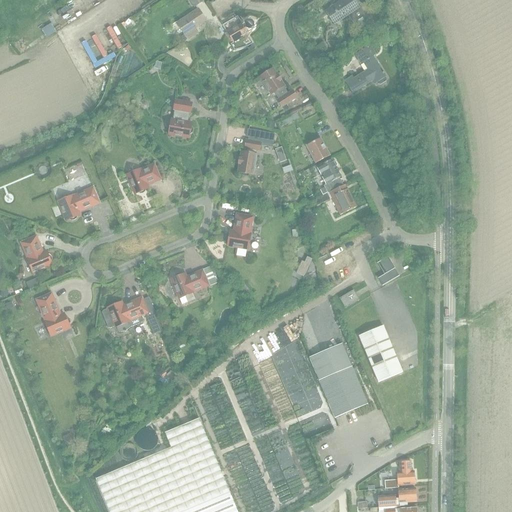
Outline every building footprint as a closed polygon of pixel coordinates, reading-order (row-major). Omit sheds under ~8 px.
[(326,11),(335,24),(352,13),(358,21),(365,16),(354,0),(336,0),(338,2),(326,11)] [(195,29),(206,22),(199,11),(178,24),(185,35),(181,38),(184,42),(198,33),(195,29)] [(256,25),(256,24),(256,23),(255,22),(255,21),(254,21),(254,20),(253,20),(252,19),(251,19),(250,19),(249,19),(248,19),(248,20),(247,20),(246,21),(245,22),(244,24),(226,34),(231,44),(232,44),(235,50),(248,46),(253,44),(248,35),(250,34),(250,33),(254,31),(255,30),(256,29),(256,28),(256,27),(257,26),(256,26),(256,25)] [(358,30),(361,35),(373,27),(369,22),(358,30)] [(387,81),(386,79),(387,79),(374,59),(376,57),(370,48),(356,57),(362,66),(365,64),(370,72),(355,81),(353,78),(346,83),(353,94),(375,80),(378,85),(380,86),(381,87),(387,83),(387,81)] [(278,100),(282,106),(297,97),(293,91),(288,94),(284,86),(280,80),(281,80),(278,75),(277,76),(273,69),(260,77),(271,94),(274,93),(279,100),(278,100)] [(169,134),(189,138),(190,135),(192,133),(193,131),(193,128),(191,126),(192,123),(188,122),(190,112),(192,103),(175,100),(174,109),(174,110),(173,120),(171,119),(169,134)] [(317,109),(307,115),(309,119),(319,113),(317,109)] [(316,163),(330,156),(322,140),(308,147),(316,163)] [(238,172),(253,175),(257,154),(256,154),(257,150),(260,150),(261,143),(246,141),(245,148),(247,148),(246,152),(242,152),(240,159),(239,158),(239,164),(240,164),(238,172)] [(328,194),(342,186),(339,179),(341,178),(336,168),(337,165),(335,162),(334,163),(333,161),(318,169),(327,186),(325,187),(328,194)] [(147,185),(161,179),(154,164),(141,170),(141,169),(127,175),(135,194),(138,193),(140,194),(143,193),(145,192),(146,190),(149,188),(147,185)] [(341,215),(357,207),(346,185),(331,193),(341,215)] [(58,202),(66,221),(69,220),(72,221),(74,220),(76,219),(77,216),(80,215),(79,211),(99,203),(93,188),(72,196),(58,202)] [(317,206),(329,199),(327,194),(315,201),(317,206)] [(228,246),(248,249),(251,234),(250,234),(253,217),(237,214),(234,231),(230,231),(229,234),(227,236),(226,238),(227,240),(228,242),(228,246)] [(33,273),(52,265),(51,262),(52,259),(52,257),(50,255),(48,254),(47,251),(43,253),(36,236),(21,243),(28,259),(27,259),(33,273)] [(302,262),(297,273),(304,277),(312,259),(307,257),(305,263),(302,262)] [(384,275),(378,279),(379,279),(383,285),(382,286),(383,285),(399,276),(398,276),(394,269),(395,269),(388,257),(377,264),(378,264),(384,275)] [(193,292),(209,285),(203,270),(186,277),(185,273),(182,275),(179,274),(177,274),(175,276),(174,278),(171,279),(179,299),(193,293),(193,292)] [(345,308),(359,300),(353,291),(340,299),(345,308)] [(51,336),(70,328),(69,325),(70,322),(69,320),(68,318),(66,317),(64,314),(61,315),(52,294),(37,300),(46,321),(45,322),(51,336)] [(126,331),(131,327),(143,322),(144,320),(142,315),(148,313),(142,298),(123,306),(122,302),(119,303),(116,302),(114,303),(112,304),(111,307),(108,308),(108,309),(103,311),(102,313),(108,328),(110,329),(115,326),(116,327),(119,332),(124,331),(125,332),(127,331),(126,331)] [(403,372),(383,326),(359,336),(378,382),(403,372)] [(368,404),(352,366),(342,343),(309,357),(319,380),(335,418),(368,404)] [(96,479),(110,511),(238,511),(199,418),(165,433),(171,448),(96,479)] [(136,440),(137,444),(139,447),(142,449),(145,450),(149,450),(152,449),(155,447),(157,445),(158,442),(158,438),(157,435),(155,432),(152,430),(148,429),(145,429),(141,431),(138,433),(137,437),(136,440)] [(122,457),(124,459),(126,461),(129,461),(132,461),(134,459),(136,457),(137,454),(138,451),(137,449),(135,446),(133,444),(130,444),(127,444),(124,445),(122,447),(121,449),(120,452),(121,455),(122,457)] [(385,480),(385,488),(399,487),(398,485),(415,484),(414,471),(411,471),(410,461),(401,462),(402,472),(397,472),(397,480),(385,480)] [(407,506),(407,502),(416,501),(415,488),(398,490),(399,498),(378,500),(378,507),(407,506)]
